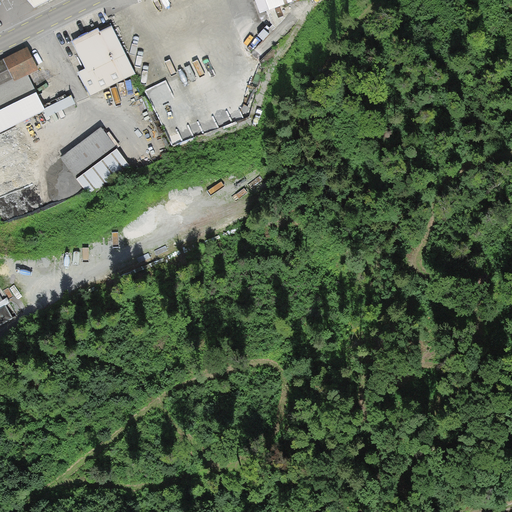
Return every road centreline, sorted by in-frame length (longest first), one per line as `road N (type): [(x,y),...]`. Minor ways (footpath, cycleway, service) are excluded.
road 1 (track): [(39,303),(237,208),(316,82),(363,24)]
road 2 (track): [(14,511),(201,379),(255,361),(278,364)]
road 3 (track): [(450,337),(371,382),(366,395),(406,511)]
road 4 (track): [(511,153),(449,181),(434,200),(413,272)]
